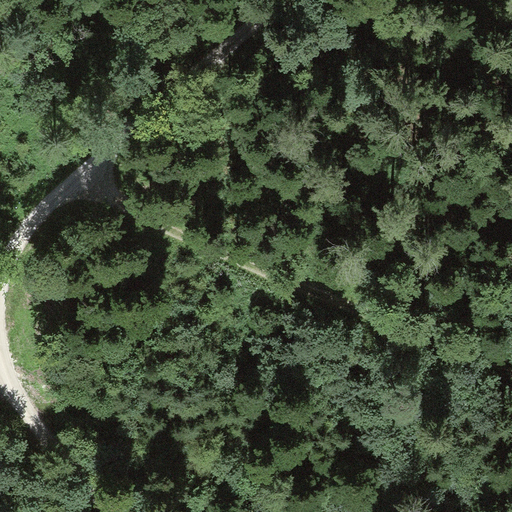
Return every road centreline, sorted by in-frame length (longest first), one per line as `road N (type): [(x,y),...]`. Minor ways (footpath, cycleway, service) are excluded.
road 1 (track): [(107,149),(129,193),(181,234),(511,365)]
road 2 (track): [(276,0),(107,149)]
road 3 (track): [(0,365),(108,511)]
road 4 (track): [(107,149),(26,222),(0,269)]
